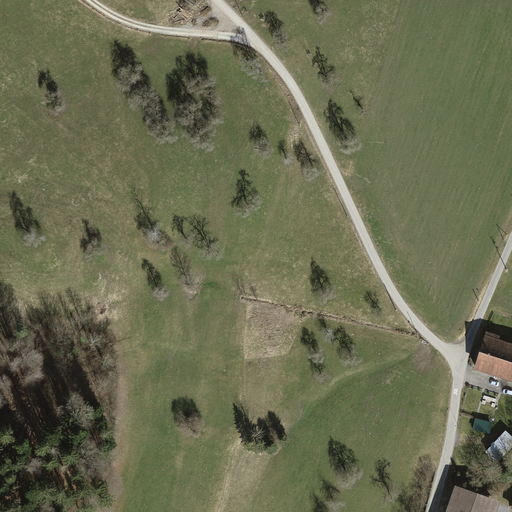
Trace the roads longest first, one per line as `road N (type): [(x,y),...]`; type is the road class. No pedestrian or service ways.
road 1 (unclassified): [(463,359),(440,346),(396,297),(303,103),(215,0)]
road 2 (track): [(260,45),(144,27),(92,0)]
road 3 (residential): [(432,511),(463,359)]
road 4 (unclassified): [(511,241),(463,359)]
